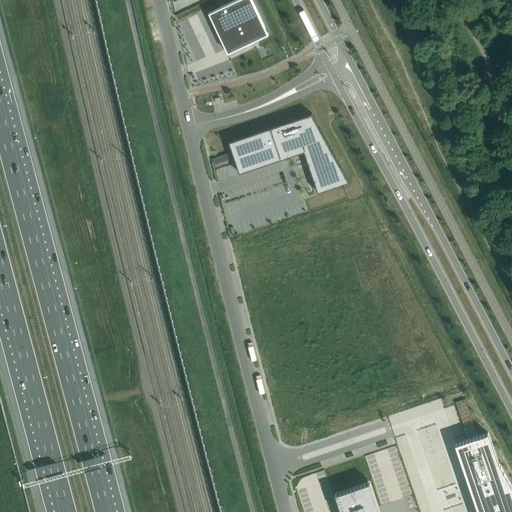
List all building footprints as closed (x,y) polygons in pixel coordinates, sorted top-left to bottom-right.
[(268,33),(252,0),(235,0),(209,12),(228,52),(268,33)] [(349,181),(311,112),(229,141),(232,152),(239,173),(290,155),(288,150),(302,146),(318,192),(343,183),(349,181)] [(289,213),(256,219),(258,231),(291,224),(289,213)] [(235,227),(238,237),(250,234),(247,224),(235,227)] [(465,398),(455,402),(463,424),(473,421),(465,398)] [(488,432),(455,443),(470,486),(469,487),(469,488),(469,490),(470,491),(472,491),(478,511),(511,511),(511,487),(498,461),(488,432)] [(380,511),(370,481),(335,493),(341,511),(380,511)]
